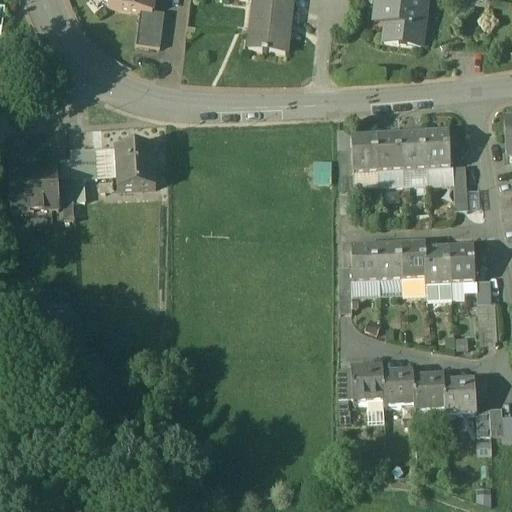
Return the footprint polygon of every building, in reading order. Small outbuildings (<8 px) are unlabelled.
[(92,0),(93,0),(95,3),(102,12),(107,12),(139,17),(151,18),(152,17),(153,0),(92,0)] [(231,0),(231,3),(257,6),(253,38),(249,37),(247,55),(261,56),(261,58),(266,58),(266,57),(284,59),(288,23),(289,23),(291,0),(231,0)] [(376,0),(375,15),(387,16),(383,48),(420,53),(426,0),(376,0)] [(151,18),(139,17),(134,51),(159,54),(164,18),(152,17),(151,18)] [(511,127),(505,128),(504,127),(503,127),(505,168),(507,168),(507,167),(511,166),(511,127)] [(447,140),(423,141),(425,177),(450,176),(447,140)] [(423,141),(399,143),(401,179),(425,177),(423,141)] [(399,143),(375,144),(377,180),(401,179),(399,143)] [(375,144),(350,145),(351,157),(352,180),(352,181),(353,181),(377,180),(375,144)] [(153,156),(114,158),(116,187),(116,198),(155,196),(153,156)] [(352,180),(351,157),(338,157),(338,180),(352,180)] [(114,158),(95,159),(96,188),(116,187),(114,158)] [(95,159),(69,160),(71,189),(83,189),(96,188),(95,159)] [(55,181),(56,190),(71,189),(70,167),(55,168),(55,181)] [(465,174),(452,174),(453,197),(466,196),(465,174)] [(352,180),(338,180),(338,202),(354,202),(353,181),(352,181),(352,180)] [(55,181),(8,183),(10,222),(58,219),(56,190),(55,181)] [(71,189),(56,190),(57,216),(62,215),(72,215),(72,212),(71,189)] [(83,189),(71,189),(72,212),(84,211),(83,189)] [(466,196),(453,197),(454,219),(467,218),(466,196)] [(72,215),(62,215),(63,231),(73,230),(72,215)] [(423,252),(399,253),(401,289),(425,288),(423,258),(423,252)] [(399,253),(375,254),(377,290),(401,289),(399,253)] [(375,254),(350,255),(351,276),(352,292),(377,290),(375,254)] [(472,255),(447,257),(449,292),(474,291),(472,255)] [(447,257),(423,258),(425,288),(425,294),(449,292),(447,257)] [(351,276),(338,276),(338,299),(351,300),(351,292),(352,292),(351,276)] [(489,289),(476,290),(477,313),(490,313),(489,289)] [(351,300),(338,299),(338,323),(351,323),(351,300)] [(490,313),(477,313),(478,336),(491,336),(490,313)] [(380,378),(351,379),(351,378),(349,378),(349,379),(351,408),(352,413),(353,413),(353,411),(366,410),(370,410),(370,406),(382,405),(381,384),(380,378)] [(349,379),(337,380),(337,409),(351,408),(349,379)] [(410,382),(381,384),(382,405),(382,409),(383,418),(384,418),(384,415),(413,414),(412,387),(411,380),(410,380),(410,382)] [(441,386),(412,387),(413,414),(414,421),(415,421),(415,419),(444,418),(443,392),(442,384),(441,384),(441,386)] [(472,390),(443,392),(444,418),(444,424),(474,422),(474,423),(475,423),(475,419),(473,389),(472,389),(472,390)] [(370,410),(366,410),(367,430),(384,429),(383,418),(382,409),(370,410)] [(501,417),(488,418),(490,444),(501,444),(502,444),(500,426),(501,426),(501,417)] [(488,418),(475,419),(475,423),(477,446),(490,444),(488,418)] [(511,425),(501,426),(500,426),(502,444),(501,444),(501,450),(511,450),(511,425)]
